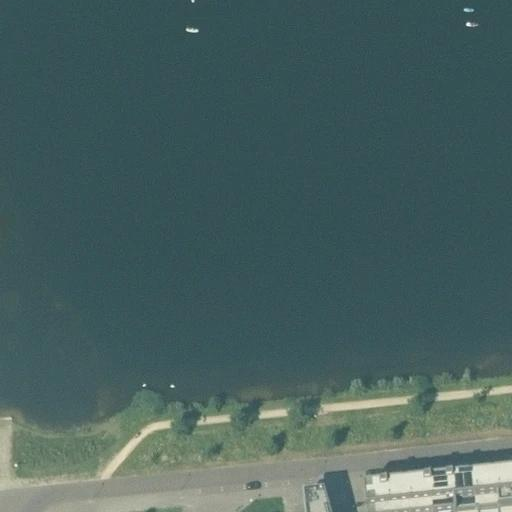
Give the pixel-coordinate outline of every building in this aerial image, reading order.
[(511,511),(511,476),(496,478),(500,511),(499,511),(498,511),(511,511)] [(497,511),(499,511),(500,511),(496,478),(475,481),(477,511),(497,511)] [(477,511),(475,481),(453,483),(455,511),(477,511)] [(455,511),(453,483),(431,485),(433,511),(455,511)] [(409,487),(411,511),(433,511),(431,485),(409,487)] [(411,511),(409,487),(387,490),(389,511),(411,511)] [(366,511),(389,511),(387,490),(364,492),(366,511)] [(329,511),(325,498),(304,500),(304,511),(329,511)]
